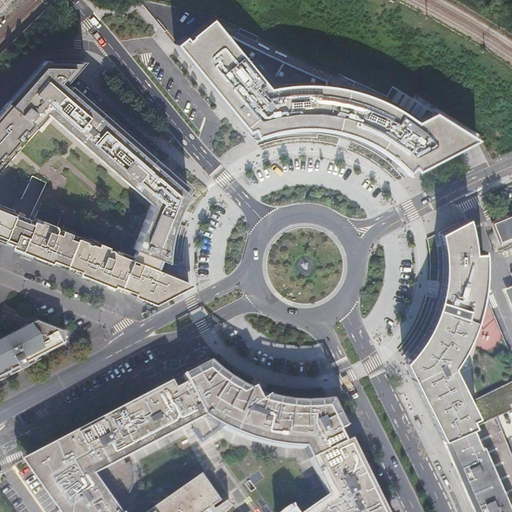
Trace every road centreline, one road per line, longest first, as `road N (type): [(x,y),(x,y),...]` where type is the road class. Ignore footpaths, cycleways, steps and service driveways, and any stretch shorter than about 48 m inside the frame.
road 1 (tertiary): [(112,52),(267,232)]
road 2 (tertiary): [(444,511),(343,303)]
road 3 (tertiary): [(321,316),(415,511)]
road 4 (tertiary): [(0,414),(138,342)]
road 5 (residential): [(138,342),(126,329),(0,278)]
road 6 (tertiary): [(385,223),(511,166)]
road 7 (tertiary): [(253,272),(141,340)]
road 8 (residential): [(0,90),(44,47),(78,43),(112,52)]
road 9 (tertiary): [(141,340),(264,300)]
